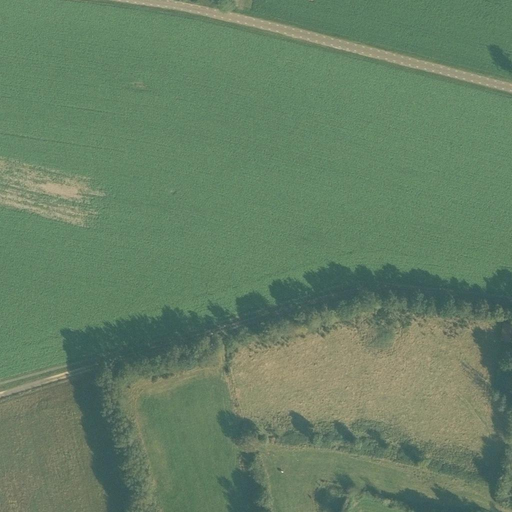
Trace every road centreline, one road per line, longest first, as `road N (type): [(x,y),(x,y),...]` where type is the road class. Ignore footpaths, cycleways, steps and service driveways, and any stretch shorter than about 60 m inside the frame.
road 1 (track): [(0,396),(351,291),(511,305)]
road 2 (tertiary): [(511,90),(123,0)]
